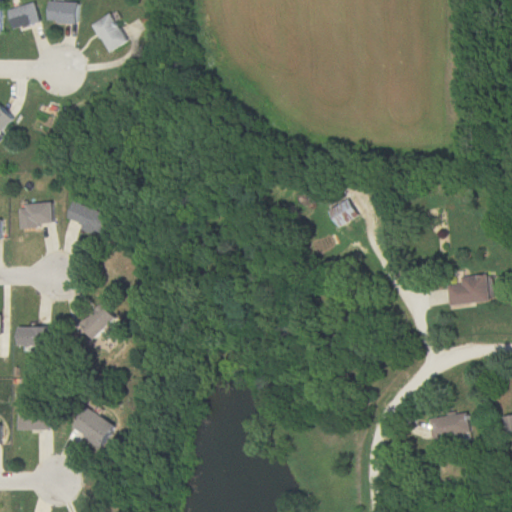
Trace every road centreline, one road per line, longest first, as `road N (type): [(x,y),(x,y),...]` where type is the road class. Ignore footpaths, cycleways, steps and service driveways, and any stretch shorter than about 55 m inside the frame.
road 1 (residential): [(376,511),(381,442),(403,399),(457,362),(511,355)]
road 2 (residential): [(35,74),(15,76),(64,92),(74,82),(63,67),(35,74)]
